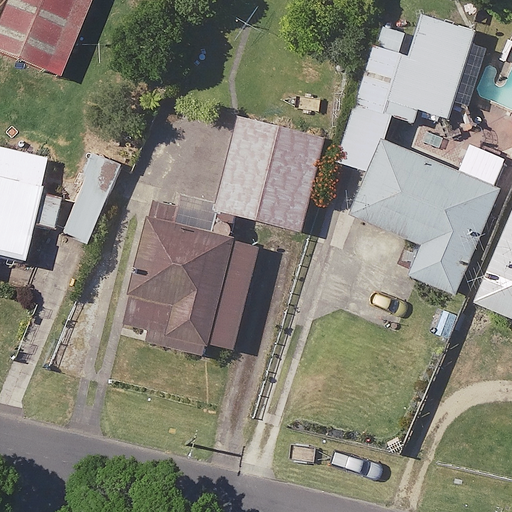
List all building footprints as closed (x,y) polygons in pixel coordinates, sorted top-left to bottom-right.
[(86,0),(1,0),(0,4),(0,47),(57,72),(86,0)] [(478,29),(423,10),(417,29),(385,18),(338,157),(372,169),(356,214),(422,236),(410,271),(461,288),(507,152),(469,140),(460,166),(384,140),(393,112),(418,120),(422,107),(449,116),(478,29)] [(325,133),(241,111),(217,206),(301,227),(325,133)] [(46,153),(0,142),(0,250),(21,255),(30,218),(50,223),(57,194),(37,189),(46,153)] [(125,158),(93,144),(58,227),(90,241),(125,158)] [(511,210),(476,297),(511,312),(511,210)] [(262,241),(155,212),(123,331),(204,352),(208,337),(234,344),(262,241)]
